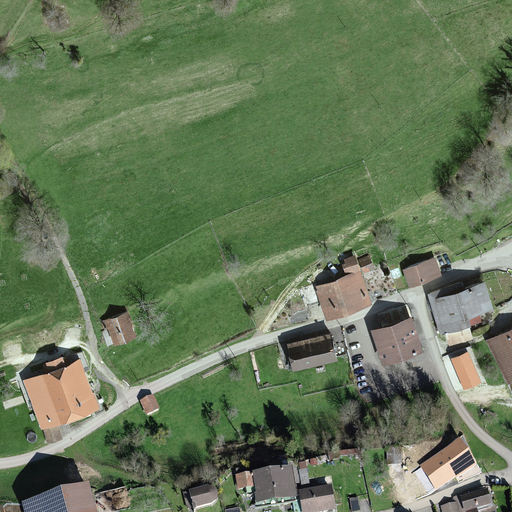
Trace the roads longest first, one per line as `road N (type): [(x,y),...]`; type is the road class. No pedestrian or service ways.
road 1 (residential): [(414,291),(269,337),(132,397)]
road 2 (residential): [(414,291),(459,408),(511,459)]
road 3 (unclassified): [(132,397),(70,439),(0,464)]
road 4 (residential): [(511,474),(393,511)]
